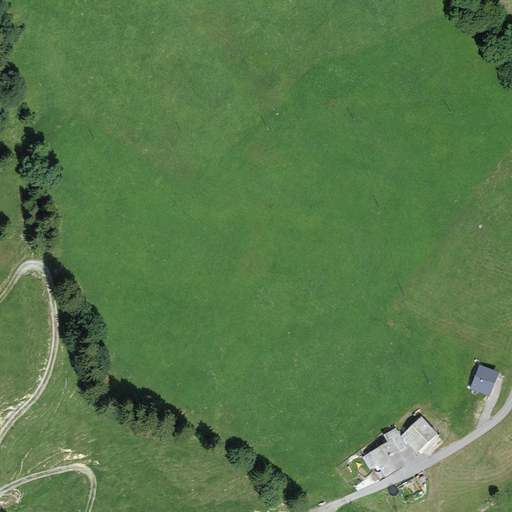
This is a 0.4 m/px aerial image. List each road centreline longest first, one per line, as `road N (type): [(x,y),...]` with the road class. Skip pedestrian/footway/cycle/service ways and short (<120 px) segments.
road 1 (track): [(0,438),(43,385),(56,329),(49,278),(39,265),(22,268),(0,296)]
road 2 (track): [(511,400),(449,451),(317,511)]
road 3 (track): [(87,511),(94,483),(78,466),(0,491)]
